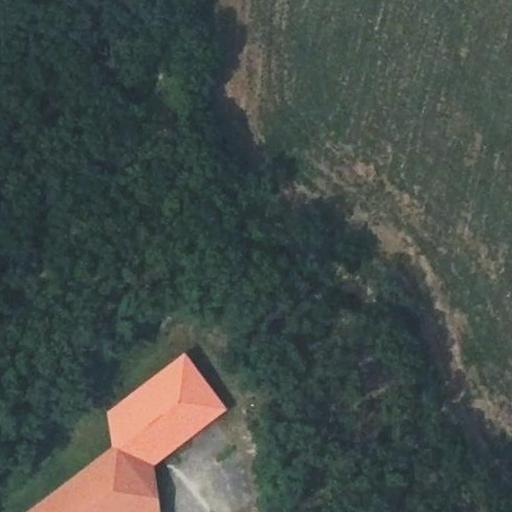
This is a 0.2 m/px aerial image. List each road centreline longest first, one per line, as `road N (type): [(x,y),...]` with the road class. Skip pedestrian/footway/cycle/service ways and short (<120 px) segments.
road 1 (track): [(162,106),(216,192),(365,289),(511,502)]
road 2 (track): [(0,319),(162,106),(171,54),(196,0)]
